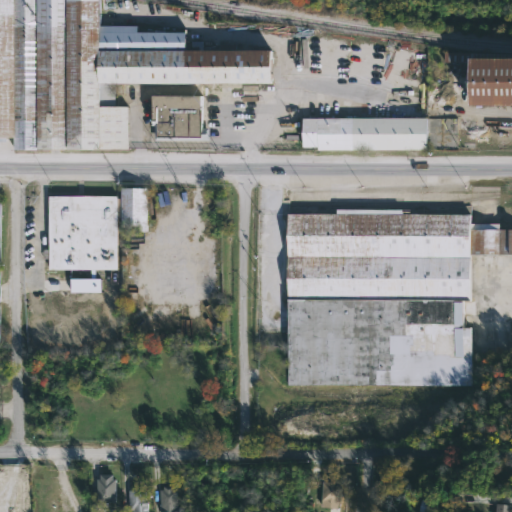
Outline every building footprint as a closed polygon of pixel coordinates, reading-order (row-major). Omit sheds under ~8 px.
[(0,0),(98,0),(98,25),(137,25),(137,30),(185,31),(185,49),(270,49),(270,82),(115,82),(115,105),(127,105),(127,148),(13,148),(13,137),(0,137),(0,0)] [(511,55),(511,112),(505,112),(505,109),(468,109),(468,96),(468,64),(443,64),(443,53),(511,55)] [(200,95),(200,127),(209,127),(208,140),(154,139),(154,125),(150,125),(151,94),(200,95)] [(427,148),(427,149),(317,149),(317,146),(301,146),(301,117),(427,117),(427,148)] [(146,190),(146,231),(138,231),(138,225),(121,225),(120,251),(117,251),(116,269),(48,268),(48,258),(43,258),(43,249),(47,249),(48,195),(119,196),(119,187),(146,187),(146,190)] [(511,254),(470,254),(470,300),(463,300),(463,327),(470,327),(470,385),(287,386),(287,213),(336,214),(336,208),(409,209),(409,213),(470,214),(470,223),(499,223),(499,229),(511,229),(511,254)] [(71,292),(101,292),(101,279),(71,279),(71,292)] [(112,474),(112,479),(115,479),(115,504),(95,503),(96,479),(99,479),(99,474),(112,474)] [(341,483),(339,509),(320,507),(322,482),(341,483)] [(172,486),(172,489),(176,489),(175,507),(178,507),(178,511),(159,511),(159,490),(162,490),(162,486),(172,486)] [(144,490),(144,502),(147,502),(147,511),(123,511),(123,507),(128,507),(128,490),(144,490)]
